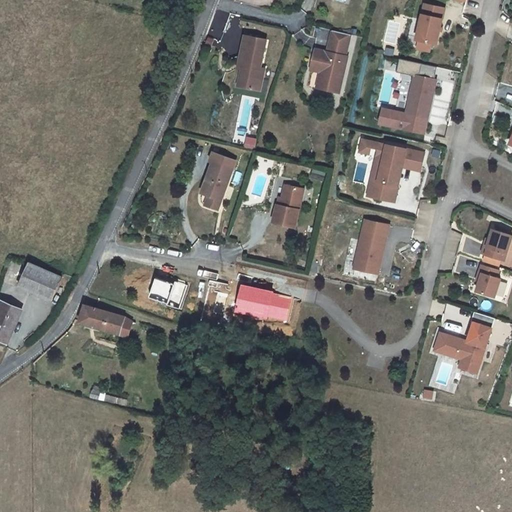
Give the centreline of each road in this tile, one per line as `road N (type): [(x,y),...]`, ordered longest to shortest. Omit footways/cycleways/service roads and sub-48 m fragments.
road 1 (residential): [(311,296),(378,350),(414,341),(454,193)]
road 2 (residential): [(210,0),(106,249)]
road 3 (residential): [(106,249),(49,337),(0,375)]
road 4 (residential): [(465,147),(494,0)]
road 5 (residential): [(106,249),(226,276)]
